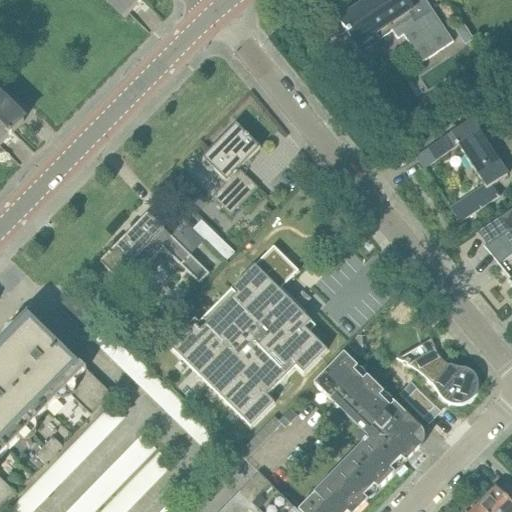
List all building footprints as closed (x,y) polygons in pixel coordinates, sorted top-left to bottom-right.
[(142,0),(105,0),(124,18),(142,0)] [(368,0),(365,2),(338,20),(360,53),(379,41),(392,32),(398,40),(403,36),(421,64),(453,42),(432,10),(425,0),(422,0),(424,1),(413,9),(407,0),(368,0)] [(0,98),(0,145),(24,122),(0,98)] [(499,197),(492,186),(507,176),(471,121),(416,157),(424,169),(458,147),(484,187),(450,209),(459,224),(499,197)] [(212,198),(216,202),(230,216),(258,188),(239,170),(260,148),(236,125),(202,159),(203,160),(201,162),(201,167),(207,172),(212,173),(214,171),(226,183),(212,198)] [(204,242),(184,222),(170,236),(148,215),(100,263),(125,288),(163,249),(200,285),(210,275),(190,256),(204,242)] [(484,247),(499,265),(511,254),(511,230),(511,229),(484,247)] [(273,247),(171,351),(250,429),(274,404),(267,397),(296,368),(303,376),(327,351),(309,334),(316,327),(306,317),(304,319),(303,318),(278,292),(298,272),(273,247)] [(85,334),(85,333),(99,319),(72,292),(57,307),(85,334)] [(0,341),(0,510),(16,494),(0,479),(0,458),(65,392),(91,417),(112,396),(27,313),(0,341)] [(362,336),(358,336),(351,342),(348,346),(350,348),(358,356),(362,356),(362,336)] [(408,364),(406,365),(412,368),(418,372),(423,376),(428,381),(432,386),(436,391),(440,397),(441,398),(442,400),(443,401),(445,402),(446,403),(448,404),(449,405),(451,406),(453,406),(455,406),(456,406),(458,406),(460,406),(462,406),(464,405),(465,405),(467,404),(468,403),(470,402),(471,401),(472,400),(474,398),(475,397),(476,395),(476,394),(477,392),(478,390),(478,389),(478,387),(478,386),(478,384),(478,383),(478,381),(477,380),(476,379),(476,377),(475,376),(474,375),(473,374),(472,373),(471,372),(470,371),(468,371),(467,370),(465,370),(464,369),(463,369),(460,369),(458,369),(455,368),(453,367),(450,366),(448,365),(446,363),(443,362),(442,360),(440,358),(438,356),(437,353),(436,351),(435,349),(432,341),(422,347),(428,356),(411,366),(408,364)] [(379,437),(319,498),(315,494),(298,511),(357,511),(421,447),(415,442),(415,436),(421,430),(343,355),(313,385),(331,402),(335,398),(370,432),(372,430),(379,437)] [(297,416),(290,410),(278,422),(274,417),(238,454),(245,460),(280,424),(285,428),(297,416)] [(5,511),(31,511),(115,426),(102,414),(5,511)] [(126,511),(172,465),(139,434),(65,511),(126,511)] [(44,465),(62,447),(53,438),(35,456),(44,465)] [(298,511),(258,473),(239,493),(258,511),(298,511)] [(498,491),(495,488),(488,496),(485,493),(473,505),(476,508),(480,511),(511,511),(511,490),(505,484),(498,491)] [(220,511),(258,511),(239,493),(220,511)]
